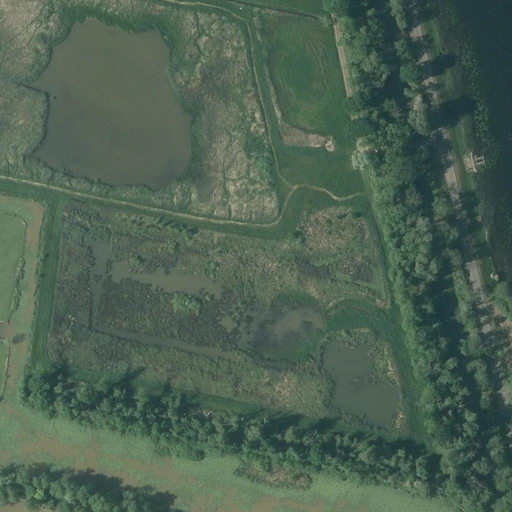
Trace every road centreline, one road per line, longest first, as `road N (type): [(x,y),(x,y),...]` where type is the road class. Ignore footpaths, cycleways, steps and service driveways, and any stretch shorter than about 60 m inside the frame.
road 1 (track): [(69,201),(220,232),(260,231),(287,216),(285,167),(438,141)]
road 2 (track): [(172,0),(242,16),(268,140),(285,167)]
